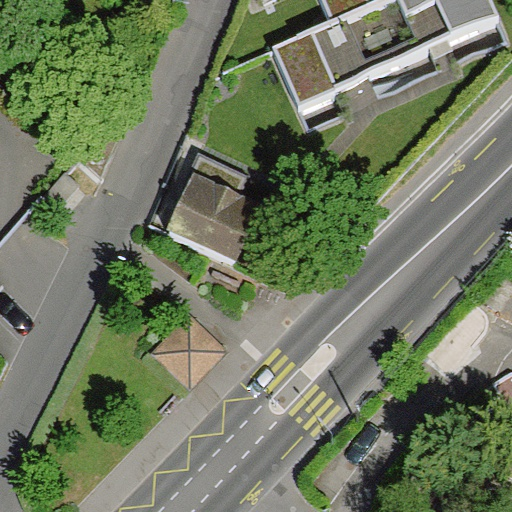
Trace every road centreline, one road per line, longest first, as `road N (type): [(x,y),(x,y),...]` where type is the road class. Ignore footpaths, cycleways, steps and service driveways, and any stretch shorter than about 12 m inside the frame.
road 1 (residential): [(0,454),(213,0)]
road 2 (primary): [(222,466),(511,168)]
